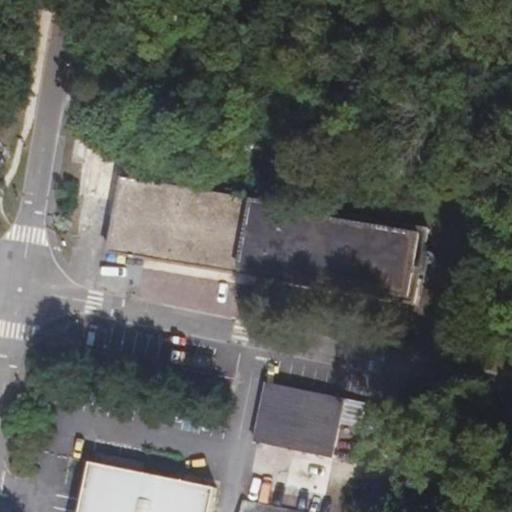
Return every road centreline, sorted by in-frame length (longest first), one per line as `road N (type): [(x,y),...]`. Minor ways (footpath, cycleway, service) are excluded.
road 1 (unclassified): [(19,292),(511,390)]
road 2 (unclassified): [(59,0),(19,292)]
